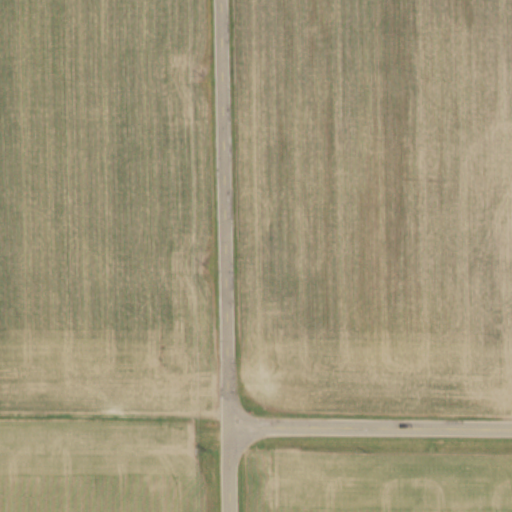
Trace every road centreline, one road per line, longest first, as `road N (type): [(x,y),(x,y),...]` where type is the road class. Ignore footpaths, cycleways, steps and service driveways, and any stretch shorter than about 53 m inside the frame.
road 1 (tertiary): [(227,511),(220,0)]
road 2 (tertiary): [(226,421),(511,424)]
